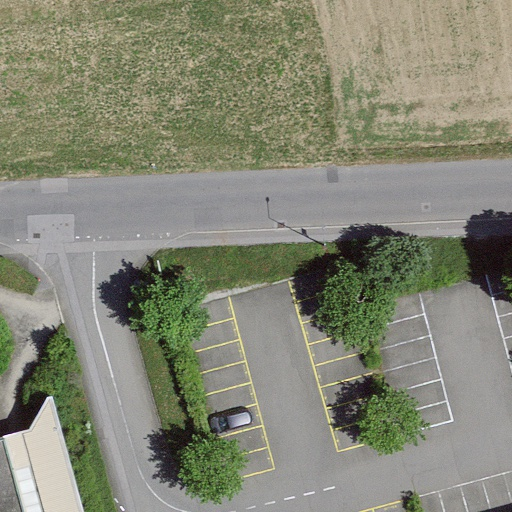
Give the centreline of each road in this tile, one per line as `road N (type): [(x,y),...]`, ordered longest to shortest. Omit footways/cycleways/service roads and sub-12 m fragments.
road 1 (unclassified): [(0,221),(511,195)]
road 2 (unknown): [(250,280),(313,499)]
road 3 (unknown): [(456,271),(489,452)]
